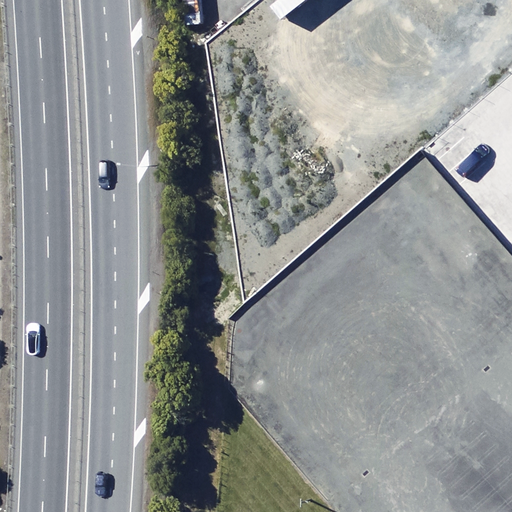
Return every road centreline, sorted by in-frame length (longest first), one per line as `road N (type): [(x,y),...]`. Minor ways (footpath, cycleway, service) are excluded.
road 1 (trunk): [(99,0),(108,219),(96,511)]
road 2 (trunk): [(39,511),(44,284),(36,0)]
